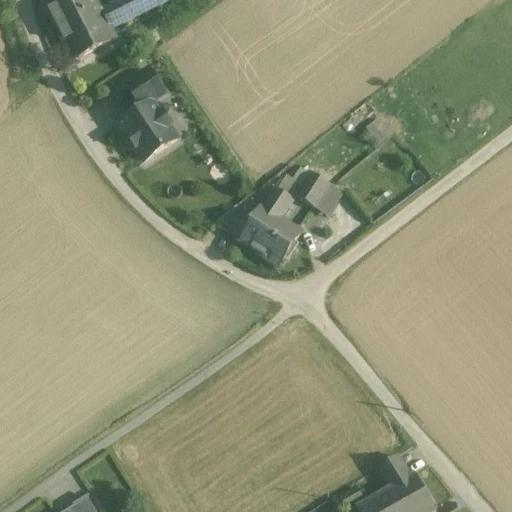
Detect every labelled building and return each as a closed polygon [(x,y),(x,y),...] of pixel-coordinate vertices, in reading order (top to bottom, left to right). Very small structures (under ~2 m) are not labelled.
[(102,18),(90,0),(53,0),(39,9),(78,70),(75,72),(85,89),(133,58),(123,41),(119,44),(111,31),(102,18)] [(136,0),(102,18),(111,31),(114,30),(117,33),(180,0),(136,0)] [(148,73),(125,88),(141,112),(151,105),(152,106),(165,97),(148,73)] [(152,106),(151,105),(141,112),(119,126),(145,165),(177,143),(168,130),(171,129),(162,116),(160,118),(152,106)] [(397,133),(388,121),(378,131),(385,143),(397,133)] [(331,189),(311,175),(295,199),(316,212),(331,189)] [(276,192),(264,211),(262,210),(239,244),(278,270),(301,235),(280,222),(293,203),(276,192)] [(401,459),(379,472),(390,492),(412,479),(401,459)] [(390,492),(387,494),(398,511),(435,511),(436,511),(415,478),(412,479),(390,492)] [(398,511),(387,494),(357,511),(358,511),(398,511)] [(98,511),(89,498),(73,508),(74,510),(75,511),(98,511)]
